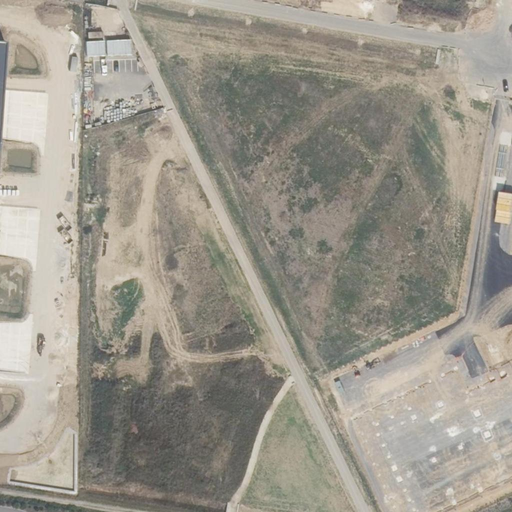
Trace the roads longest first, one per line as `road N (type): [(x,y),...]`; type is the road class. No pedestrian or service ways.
road 1 (unclassified): [(363,511),(119,0)]
road 2 (residential): [(497,49),(213,0)]
